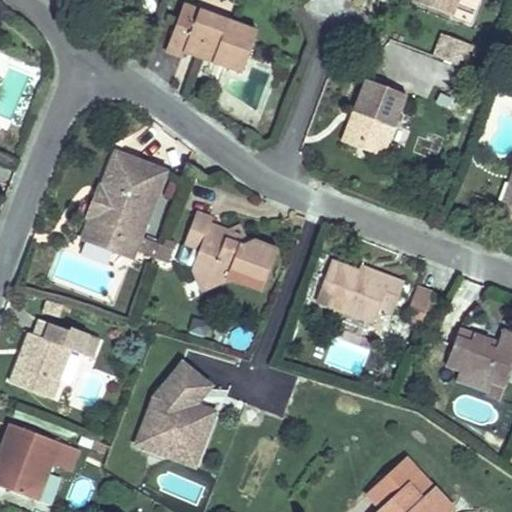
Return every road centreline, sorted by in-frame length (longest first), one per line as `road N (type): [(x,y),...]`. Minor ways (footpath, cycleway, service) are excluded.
road 1 (residential): [(274,180),(511,273)]
road 2 (residential): [(80,47),(0,276)]
road 3 (residential): [(80,47),(274,180)]
road 4 (residential): [(274,180),(343,0)]
